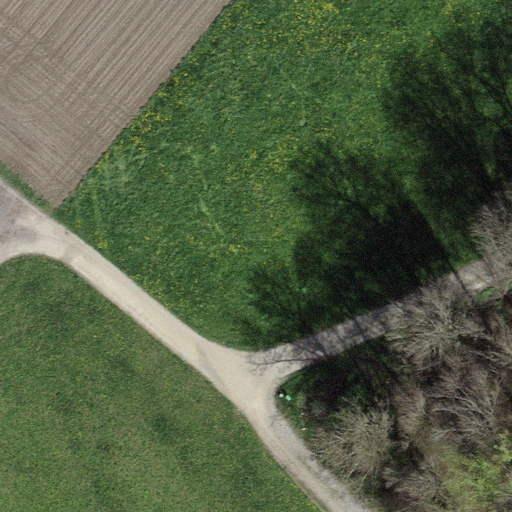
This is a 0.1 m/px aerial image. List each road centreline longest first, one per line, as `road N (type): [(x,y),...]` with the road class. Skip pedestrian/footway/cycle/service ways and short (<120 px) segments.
road 1 (track): [(233,382),(511,255)]
road 2 (track): [(233,382),(0,198)]
road 3 (track): [(349,511),(233,382)]
